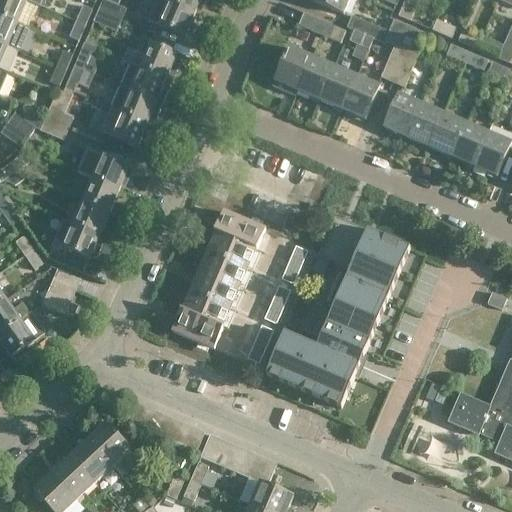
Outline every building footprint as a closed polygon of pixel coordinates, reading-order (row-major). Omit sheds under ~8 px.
[(27,2),(21,0),(0,0),(0,17),(17,25),(27,2)] [(161,0),(157,0),(148,22),(158,26),(185,38),(195,14),(168,3),(161,0)] [(161,0),(168,3),(195,14),(201,0),(161,0)] [(309,0),(309,1),(343,16),(350,0),(309,0)] [(404,0),(397,17),(408,22),(417,0),(404,0)] [(126,11),(102,1),(97,12),(121,22),(126,11)] [(91,11),(82,7),(75,23),(84,27),(91,11)] [(93,24),(116,34),(121,22),(97,12),(93,24)] [(298,27),(328,40),(333,28),(304,15),(298,27)] [(0,17),(0,44),(8,48),(18,52),(28,30),(17,25),(0,17)] [(345,30),(352,33),(372,41),(377,29),(351,18),(345,30)] [(388,34),(383,44),(394,48),(405,53),(417,58),(426,36),(393,22),(388,34)] [(436,22),(432,32),(451,40),(455,30),(436,22)] [(68,39),(77,43),(84,27),(75,23),(68,39)] [(511,57),(511,26),(511,27),(497,61),(509,66),(511,57)] [(340,45),(346,33),(333,28),(328,40),(340,45)] [(382,46),(383,44),(388,34),(377,29),(372,41),(382,46)] [(461,32),(457,43),(477,51),(481,41),(461,32)] [(367,51),(372,41),(352,33),(348,43),(367,51)] [(150,45),(145,58),(127,50),(122,61),(130,64),(167,80),(171,71),(176,73),(182,60),(176,58),(177,57),(150,45)] [(450,47),(446,57),(464,65),(469,55),(450,47)] [(394,48),(380,80),(391,85),(405,53),(394,48)] [(297,93),(312,59),(289,49),(272,88),(285,94),(287,88),(297,93)] [(72,56),(63,53),(56,68),(65,72),(72,56)] [(83,71),(90,56),(80,53),(74,67),(83,71)] [(391,85),(403,90),(417,58),(405,53),(391,85)] [(464,65),(483,73),(487,62),(469,55),(464,65)] [(312,59),(297,93),(320,102),(334,68),(312,59)] [(168,92),(163,90),(167,80),(130,64),(120,87),(162,105),(168,92)] [(487,75),(506,82),(510,72),(492,65),(487,75)] [(73,94),(76,89),(83,71),(74,67),(64,90),(73,94)] [(49,84),(58,88),(65,72),(56,68),(49,84)] [(320,102),(342,112),(357,78),(334,68),(320,102)] [(365,122),(380,88),(357,78),(342,112),(365,122)] [(151,116),(157,118),(162,105),(120,87),(110,110),(147,126),(151,116)] [(67,131),(72,120),(63,116),(73,94),(64,90),(62,94),(57,92),(44,121),(67,131)] [(384,130),(407,140),(421,106),(398,96),(384,130)] [(502,107),(500,110),(501,114),(503,117),(507,119),(510,118),(511,116),(511,105),(509,104),(505,104),(502,107)] [(407,140),(429,149),(444,115),(421,106),(407,140)] [(110,110),(100,133),(137,149),(147,126),(110,110)] [(8,125),(28,139),(36,129),(15,114),(8,125)] [(429,149),(452,159),(466,125),(444,115),(429,149)] [(39,133),(62,143),(67,131),(44,121),(39,133)] [(21,149),(28,139),(8,125),(1,135),(21,149)] [(452,159),(474,168),(489,135),(466,125),(452,159)] [(489,135),(474,168),(497,178),(511,143),(511,135),(504,132),(501,140),(489,135)] [(28,142),(25,149),(32,153),(36,145),(28,142)] [(87,151),(77,173),(92,180),(119,191),(122,184),(126,186),(132,172),(128,170),(129,168),(102,157),(87,151)] [(16,174),(29,164),(24,156),(10,165),(16,174)] [(0,172),(0,181),(2,184),(16,174),(10,165),(0,172)] [(119,191),(92,180),(83,203),(109,214),(119,191)] [(0,196),(0,213),(0,214),(9,209),(0,196)] [(109,214),(83,203),(73,225),(100,237),(109,214)] [(10,229),(18,223),(9,209),(0,214),(10,229)] [(207,253),(247,270),(255,251),(256,252),(265,231),(223,213),(214,234),(215,234),(207,253)] [(284,335),(266,377),(341,410),(410,250),(335,218),(318,258),(319,258),(320,255),(336,262),(334,265),(350,272),(317,349),(284,335)] [(64,221),(47,260),(60,265),(83,275),(91,258),(96,260),(100,250),(95,248),(100,237),(73,225),(64,221)] [(32,253),(22,239),(14,244),(24,258),(32,253)] [(281,282),(293,287),(308,253),(296,248),(281,282)] [(34,272),(42,267),(32,253),(24,258),(34,272)] [(207,253),(190,293),(230,311),(247,270),(207,253)] [(76,292),(81,281),(57,271),(52,282),(76,292)] [(0,305),(6,301),(0,293),(0,291),(8,286),(0,275),(0,305)] [(392,294),(408,301),(415,284),(400,277),(392,294)] [(65,317),(76,292),(52,282),(42,307),(65,317)] [(264,321),(276,326),(291,293),(279,288),(264,321)] [(182,312),(181,312),(172,333),(214,351),(223,330),(222,330),(230,311),(190,293),(182,312)] [(492,294),(487,306),(502,312),(507,301),(492,294)] [(0,335),(30,315),(23,305),(13,312),(6,301),(0,305),(0,335)] [(0,343),(11,359),(12,358),(15,363),(30,353),(26,348),(35,343),(27,332),(37,325),(30,315),(0,335),(0,343)] [(247,361),(259,366),(273,333),(262,328),(247,361)] [(494,456),(511,463),(511,358),(511,362),(509,361),(489,408),(460,395),(447,425),(478,438),(479,436),(499,444),(494,456)] [(451,392),(441,388),(434,403),(445,407),(451,392)] [(138,406),(128,428),(139,433),(148,410),(138,406)] [(148,410),(139,433),(150,437),(160,415),(148,410)] [(160,415),(150,437),(161,442),(171,420),(160,415)] [(171,420),(161,442),(172,447),(182,424),(171,420)] [(182,424),(172,447),(183,452),(193,429),(182,424)] [(131,452),(106,425),(88,442),(113,468),(131,452)] [(193,429),(183,452),(195,457),(204,434),(193,429)] [(211,463),(221,441),(210,436),(200,459),(211,463)] [(222,468),(232,446),(221,441),(211,463),(222,468)] [(70,458),(95,485),(113,468),(88,442),(70,458)] [(233,473),(243,451),(232,446),(222,468),(233,473)] [(244,478),(254,455),(243,451),(233,473),(244,478)] [(255,482),(265,460),(254,455),(244,478),(255,482)] [(51,475),(77,502),(95,485),(70,458),(51,475)] [(267,487),(276,465),(265,460),(255,482),(259,484),(267,487)] [(202,485),(209,468),(199,464),(191,481),(202,485)] [(33,492),(51,511),(66,511),(77,502),(51,475),(33,492)] [(172,481),(164,498),(175,503),(182,485),(172,481)] [(191,481),(184,498),(194,503),(202,485),(191,481)] [(267,487),(259,484),(250,506),(263,511),(287,511),(293,498),(267,487)] [(152,496),(146,500),(152,508),(158,504),(152,496)]
